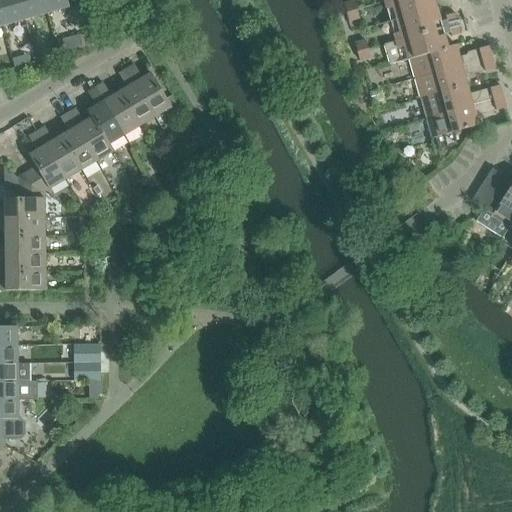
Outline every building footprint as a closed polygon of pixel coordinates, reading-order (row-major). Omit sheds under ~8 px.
[(25,20),(19,0),(0,0),(0,14),(3,26),(25,20)] [(47,14),(43,0),(19,0),(25,20),(47,14)] [(43,0),(47,14),(70,7),(67,0),(43,0)] [(434,0),(393,0),(385,2),(391,22),(437,9),(434,0)] [(347,13),(358,10),(355,2),(345,5),(347,13)] [(437,9),(391,22),(397,42),(443,29),(437,9)] [(358,10),(347,13),(349,21),(360,18),(358,10)] [(446,16),(449,24),(460,21),(458,16),(455,14),(446,16)] [(461,26),(450,29),(452,37),(461,35),(463,31),(461,26)] [(385,45),(391,65),(410,60),(410,59),(448,49),(448,48),(443,29),(397,42),(385,45)] [(81,36),(58,42),(61,54),(85,47),(81,36)] [(358,52),(369,49),(366,41),(356,44),(358,52)] [(416,79),(493,58),(490,46),(469,52),(467,56),(460,58),(456,46),(448,48),(448,49),(410,59),(410,60),(416,79)] [(369,49),(358,52),(361,61),(371,58),(369,49)] [(20,57),(13,59),(15,67),(23,65),(20,57)] [(475,75),(496,69),(493,58),(416,79),(421,99),(467,86),(464,75),(472,73),(475,75)] [(127,69),(155,117),(172,108),(167,99),(151,73),(143,78),(135,65),(127,69)] [(155,117),(127,69),(119,74),(127,88),(119,92),(140,127),(155,117)] [(140,127),(119,92),(112,97),(104,83),(96,88),(125,136),(140,127)] [(421,99),(427,119),(504,97),(501,86),(480,92),(478,95),(471,97),(467,86),(421,99)] [(92,118),(109,145),(125,136),(96,88),(88,92),(96,106),(88,111),(92,118)] [(379,90),(370,92),(372,102),(382,100),(379,90)] [(172,96),(167,99),(172,108),(176,115),(181,112),(181,111),(173,96),(172,96)] [(439,150),(457,145),(454,133),(479,126),(475,114),(483,112),(486,114),(507,108),(504,97),(427,119),(433,139),(436,138),(439,150)] [(92,118),(84,122),(76,109),(68,113),(97,161),(114,152),(109,145),(92,118)] [(97,161),(68,113),(61,118),(69,132),(61,136),(82,171),(97,161)] [(82,171),(61,136),(53,141),(45,127),(38,132),(66,180),(82,171)] [(18,178),(45,193),(66,180),(38,132),(30,136),(38,150),(29,155),(36,167),(18,178)] [(506,194),(511,185),(511,181),(493,169),(485,181),(506,194)] [(0,217),(0,218),(45,218),(45,193),(18,178),(19,199),(5,199),(5,209),(0,209),(0,217)] [(484,209),(477,221),(485,227),(503,238),(510,228),(511,224),(511,185),(506,194),(485,181),(472,201),(484,209)] [(98,186),(94,189),(98,195),(102,193),(98,186)] [(45,218),(0,218),(0,217),(0,227),(5,227),(5,236),(45,236),(45,218)] [(45,236),(5,236),(5,245),(0,245),(0,254),(46,254),(45,236)] [(46,254),(0,254),(0,263),(6,263),(6,272),(46,272),(46,254)] [(6,272),(6,281),(0,281),(0,291),(46,291),(46,272),(6,272)] [(0,346),(18,346),(18,327),(0,327),(0,346)] [(74,363),(101,363),(100,345),(74,345),(74,363)] [(18,346),(0,346),(0,364),(18,364),(18,346)] [(101,363),(74,363),(74,381),(101,380),(101,363)] [(30,364),(18,364),(0,364),(0,382),(30,382),(30,364)] [(37,400),(36,382),(30,382),(0,382),(0,400),(19,400),(37,400)] [(0,442),(5,446),(5,439),(20,439),(25,434),(25,421),(20,417),(19,417),(19,400),(0,400),(0,442)]
